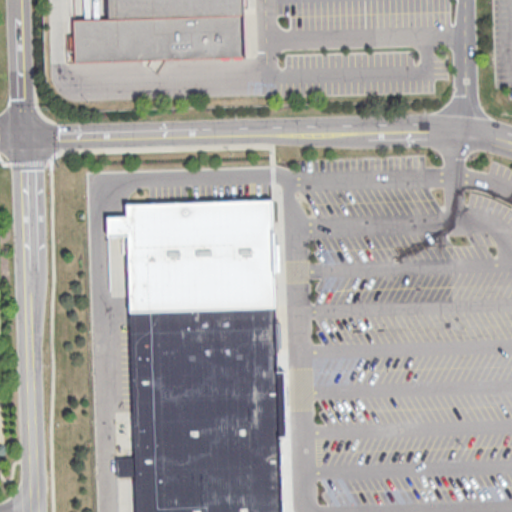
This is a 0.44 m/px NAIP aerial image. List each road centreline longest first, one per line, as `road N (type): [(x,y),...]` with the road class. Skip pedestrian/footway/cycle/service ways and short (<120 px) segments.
road 1 (residential): [(18,0),(34,511)]
road 2 (residential): [(511,141),(465,128),(23,137)]
road 3 (residential): [(465,128),(465,0)]
